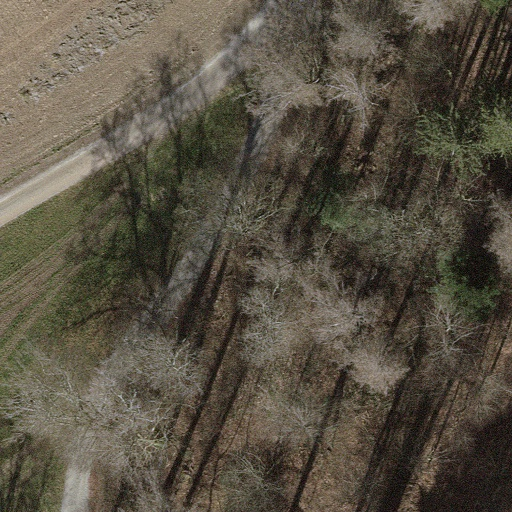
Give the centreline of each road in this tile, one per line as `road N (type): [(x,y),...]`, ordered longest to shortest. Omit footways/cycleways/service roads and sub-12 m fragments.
road 1 (track): [(75,511),(83,476),(278,81),(298,17)]
road 2 (track): [(0,214),(138,134),(298,17)]
